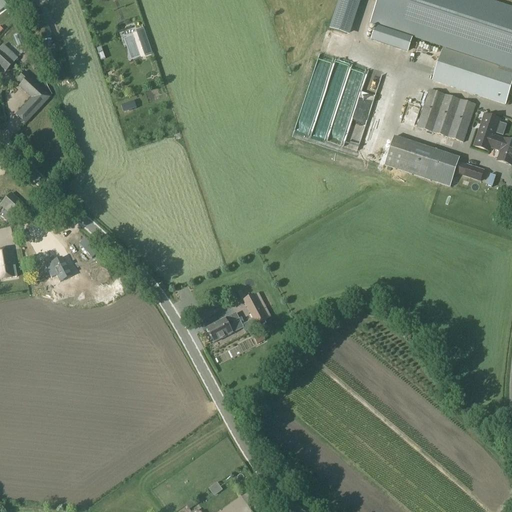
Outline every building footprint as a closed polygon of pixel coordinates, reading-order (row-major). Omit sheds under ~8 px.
[(511,71),(511,9),(482,0),(378,0),(371,23),(500,66),(499,67),(511,71)] [(52,37),(43,16),(30,21),(38,42),(52,37)] [(412,39),(375,27),(371,42),(407,53),(412,39)] [(152,54),(144,29),(136,32),(145,56),(152,54)] [(0,67),(6,73),(13,64),(17,58),(4,47),(0,49),(0,67)] [(418,48),(402,63),(414,76),(430,61),(418,48)] [(511,71),(499,67),(442,49),(432,81),(489,100),(490,96),(496,98),(495,102),(505,105),(511,84),(511,71)] [(49,50),(39,52),(45,79),(54,77),(49,50)] [(40,68),(37,62),(31,64),(34,70),(40,68)] [(26,125),(50,98),(27,77),(18,88),(30,99),(15,116),(26,125)] [(463,144),(476,106),(429,91),(416,129),(463,144)] [(121,106),(123,113),(136,109),(133,102),(121,106)] [(511,166),(511,163),(511,142),(495,137),(501,120),(484,114),(472,148),(490,153),(491,149),(500,153),(497,162),(511,166)] [(424,180),(434,151),(393,138),(384,166),(424,180)] [(434,151),(424,180),(452,188),(456,174),(460,163),(461,160),(434,151)] [(480,182),(484,171),(460,163),(456,174),(480,182)] [(0,204),(0,206),(14,219),(26,207),(11,193),(0,204)] [(55,233),(37,243),(30,246),(41,268),(48,265),(56,280),(80,267),(64,240),(61,242),(55,233)] [(98,254),(86,240),(79,245),(92,259),(98,254)] [(0,279),(16,277),(11,250),(0,251),(0,279)] [(257,294),(254,296),(254,295),(246,299),(243,292),(237,294),(240,301),(243,300),(256,327),(268,321),(267,320),(271,318),(257,294)] [(214,344),(232,335),(244,329),(236,314),(225,320),(206,329),(214,344)] [(256,345),(265,341),(261,334),(253,339),(256,345)] [(240,482),(245,489),(250,485),(246,478),(240,482)]
